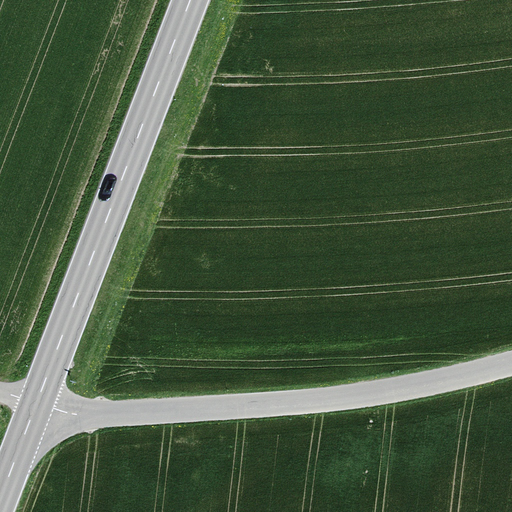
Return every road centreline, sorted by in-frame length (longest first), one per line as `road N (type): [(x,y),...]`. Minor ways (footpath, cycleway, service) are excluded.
road 1 (unclassified): [(32,403),(109,414),(301,401),(511,362)]
road 2 (primary): [(32,403),(188,0)]
